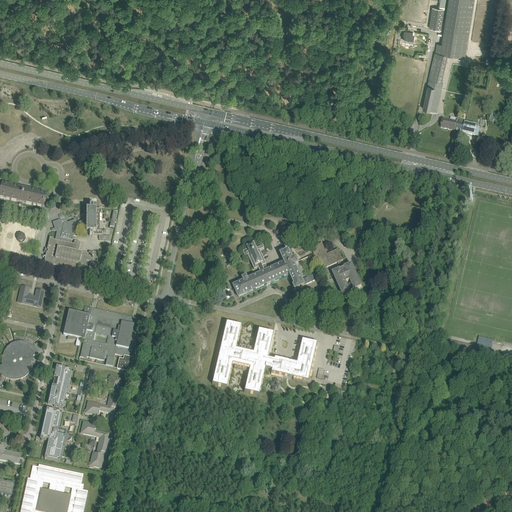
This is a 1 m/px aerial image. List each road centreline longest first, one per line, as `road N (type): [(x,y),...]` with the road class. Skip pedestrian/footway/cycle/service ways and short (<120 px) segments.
road 1 (residential): [(113,511),(159,300)]
road 2 (secondary): [(415,159),(206,111)]
road 3 (secondary): [(203,123),(412,169)]
road 4 (secondary): [(206,111),(0,63)]
road 5 (secondary): [(0,74),(203,123)]
road 6 (residential): [(162,296),(203,123)]
road 7 (unclassified): [(329,331),(162,296)]
